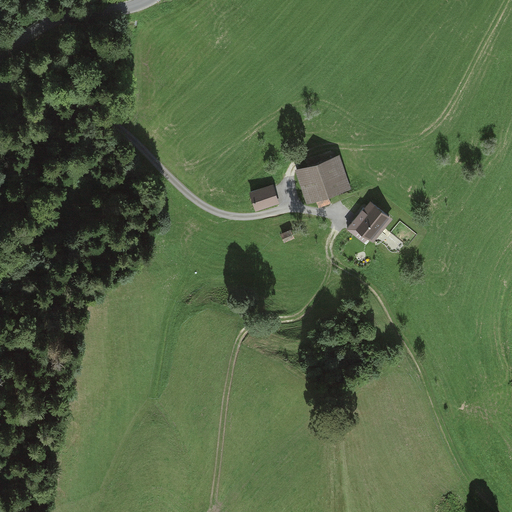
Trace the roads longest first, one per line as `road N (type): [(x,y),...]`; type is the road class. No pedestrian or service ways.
road 1 (track): [(330,257),(327,279),(308,307),(249,326),(238,340),(209,511)]
road 2 (track): [(331,214),(330,257),(371,286),(419,364),(447,437)]
road 3 (unclassified): [(0,60),(58,18),(146,0)]
